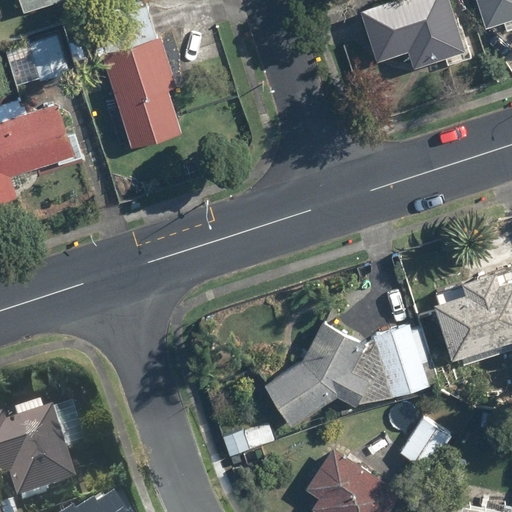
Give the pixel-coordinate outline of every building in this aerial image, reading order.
[(21,0),(24,10),(55,0),(21,0)] [(393,0),(359,12),(376,61),(407,51),(415,73),(468,55),(449,0),(393,0)] [(511,0),(473,0),(480,23),(501,17),(504,30),(511,28),(511,0)] [(182,130),(168,87),(178,84),(162,32),(158,34),(148,1),(90,19),(130,146),(182,130)] [(57,31),(5,48),(17,87),(70,70),(57,31)] [(0,198),(18,192),(11,174),(77,151),(57,98),(0,118),(0,198)] [(449,353),(465,348),(468,361),(511,348),(511,250),(508,238),(472,249),(476,264),(461,269),(464,279),(431,289),(449,353)] [(323,318),(304,355),(263,380),(290,423),(338,393),(358,402),(437,377),(419,318),(358,336),(323,318)] [(0,483),(7,481),(14,503),(73,485),(47,403),(0,417),(0,483)] [(451,434),(421,413),(398,447),(429,468),(451,434)] [(276,440),(269,422),(224,438),(230,456),(276,440)] [(321,511),(386,511),(401,488),(332,445),(305,489),(315,495),(309,504),(321,511)] [(125,511),(117,495),(85,511),(125,511)] [(505,511),(507,504),(457,496),(455,511),(433,508),(432,511),(505,511)]
